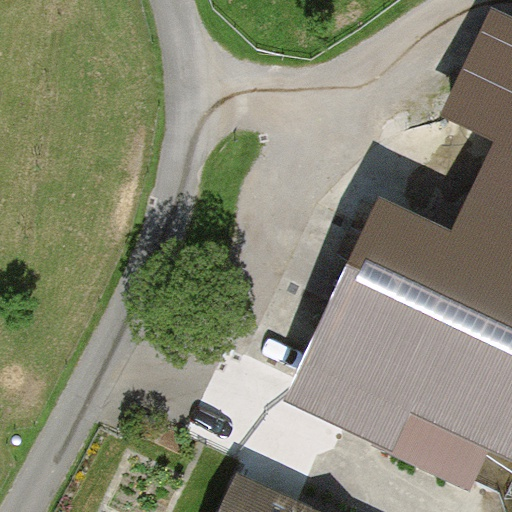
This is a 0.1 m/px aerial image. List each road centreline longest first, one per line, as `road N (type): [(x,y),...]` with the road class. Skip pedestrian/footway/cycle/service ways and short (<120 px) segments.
road 1 (unclassified): [(175,0),(193,96),(172,208),(132,321),(26,511)]
road 2 (track): [(511,95),(411,107),(291,107),(193,96)]
